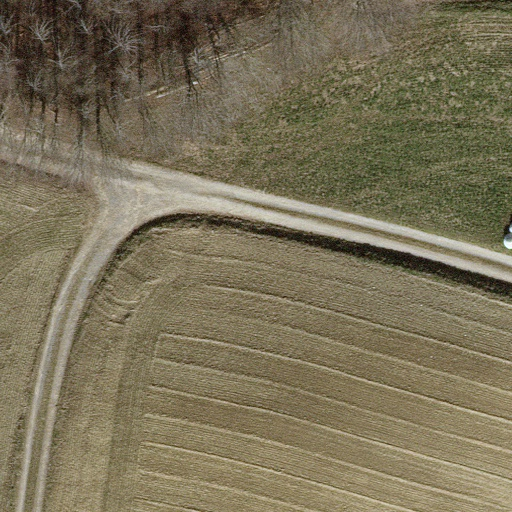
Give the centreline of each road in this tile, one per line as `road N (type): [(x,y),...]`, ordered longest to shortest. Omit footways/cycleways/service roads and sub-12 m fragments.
road 1 (track): [(136,185),(269,206),(511,271)]
road 2 (track): [(136,185),(56,345),(32,511)]
road 3 (track): [(0,144),(136,185)]
